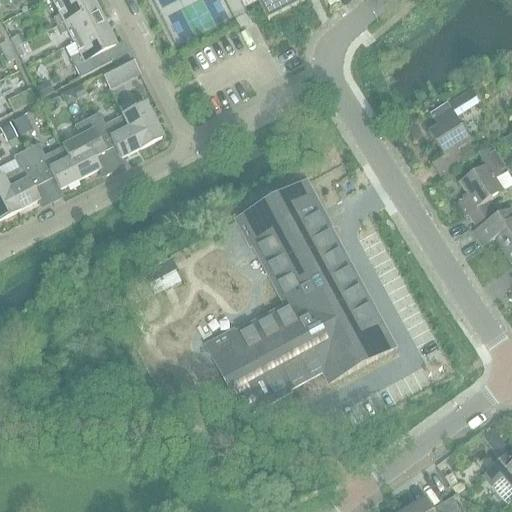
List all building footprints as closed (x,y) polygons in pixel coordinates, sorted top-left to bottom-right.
[(52,19),(56,27),(93,8),(89,0),(58,0),(53,3),(59,15),(52,19)] [(256,0),(258,4),(268,22),(311,0),(256,0)] [(93,8),(56,27),(60,35),(67,32),(73,43),(106,26),(102,19),(100,21),(93,8)] [(106,26),(73,43),(79,54),(69,59),(79,79),(111,63),(105,52),(114,48),(107,34),(109,33),(106,26)] [(10,40),(14,49),(20,46),(16,37),(10,40)] [(0,44),(0,50),(2,55),(8,51),(4,43),(0,44)] [(20,46),(14,49),(19,58),(25,54),(20,46)] [(8,51),(2,55),(7,64),(13,60),(8,51)] [(101,75),(107,88),(137,73),(130,60),(101,75)] [(471,89),(447,104),(430,114),(438,127),(429,133),(445,158),(433,165),(441,178),(466,162),(458,150),(471,142),(456,118),(479,103),(471,89)] [(143,106),(122,117),(139,150),(160,139),(143,106)] [(98,114),(85,120),(103,154),(113,148),(119,160),(138,150),(139,150),(122,117),(104,126),(98,114)] [(79,138),(61,148),(78,181),(98,171),(92,159),(103,154),(85,120),(73,126),(79,138)] [(37,145),(25,151),(42,185),(52,179),(58,191),(78,181),(61,148),(43,157),(37,145)] [(490,201),(503,193),(511,187),(511,180),(491,147),(478,155),(486,168),(461,183),(468,196),(456,203),(472,229),(498,213),(490,201)] [(18,169),(0,179),(17,212),(18,212),(37,202),(31,190),(42,185),(25,151),(12,158),(18,169)] [(0,221),(17,212),(0,179),(0,178),(0,221)] [(230,334),(209,346),(212,351),(209,352),(225,381),(243,414),(273,398),(324,370),(331,383),(369,363),(378,358),(393,350),(304,186),(242,219),(243,221),(238,225),(248,245),(254,242),(290,309),(233,340),(230,334)] [(511,264),(511,212),(510,210),(473,233),(482,246),(495,238),(511,264)] [(172,260),(141,276),(148,287),(178,271),(172,260)] [(511,502),(511,455),(509,458),(489,475),(485,478),(493,486),(508,505),(511,502)] [(461,511),(453,498),(442,505),(446,511),(461,511)] [(426,501),(407,511),(446,511),(442,505),(432,511),(426,501)]
